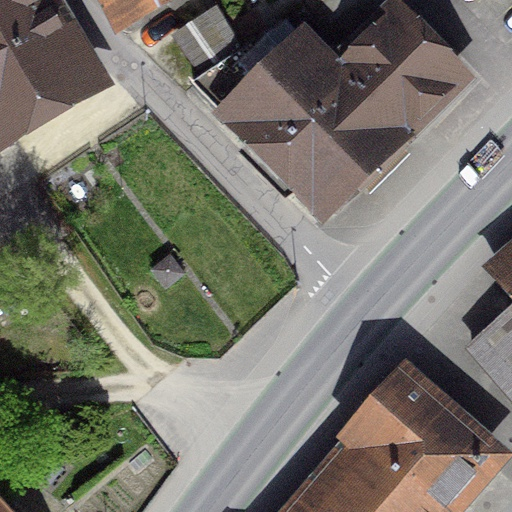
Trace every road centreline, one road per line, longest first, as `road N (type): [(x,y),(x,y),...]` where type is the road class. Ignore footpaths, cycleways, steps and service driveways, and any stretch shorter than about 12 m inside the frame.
road 1 (residential): [(366,314),(140,79),(81,0)]
road 2 (secondary): [(366,314),(215,511)]
road 3 (secondary): [(511,172),(366,314)]
